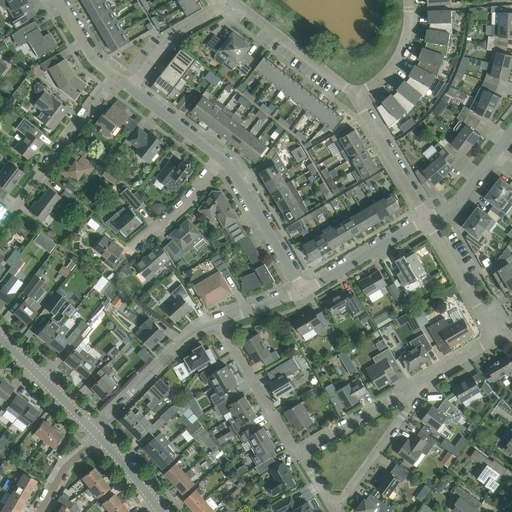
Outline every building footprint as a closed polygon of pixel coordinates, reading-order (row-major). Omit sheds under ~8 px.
[(23,13),(33,7),(29,0),(27,2),(25,0),(0,0),(0,5),(5,10),(10,7),(12,11),(9,12),(13,18),(10,20),(15,28),(28,20),(24,14),(24,15),(23,13)] [(105,0),(81,0),(81,1),(83,5),(84,4),(88,10),(105,0)] [(93,21),(112,10),(105,0),(88,10),(92,17),(91,17),(93,21)] [(188,17),(203,8),(199,2),(197,0),(193,0),(182,7),(183,7),(185,10),(184,11),(188,17)] [(511,25),(511,12),(507,13),(507,5),(491,6),(491,7),(491,13),(493,13),(492,24),(493,24),(499,25),(511,25)] [(469,10),(469,16),(477,16),(478,7),(469,8),(469,10)] [(118,21),(112,10),(93,21),(95,25),(97,24),(100,31),(118,21)] [(449,33),(451,22),(452,22),(451,11),(455,11),(455,10),(428,11),(428,23),(430,23),(429,30),(453,34),(449,33)] [(57,47),(49,33),(42,37),(33,21),(11,35),(18,47),(28,41),(38,58),(57,47)] [(105,42),(124,31),(118,21),(100,31),(104,37),(103,38),(105,42)] [(511,25),(499,25),(493,24),(493,36),(488,36),(487,43),(505,45),(506,37),(511,37),(511,25)] [(448,45),(450,34),(453,35),(453,34),(429,30),(427,30),(425,41),(427,42),(425,49),(424,49),(448,57),(444,55),(448,45)] [(130,42),(124,31),(105,42),(108,46),(109,45),(113,52),(130,42)] [(228,57),(242,39),(233,33),(225,42),(214,34),(206,45),(217,54),(215,56),(216,60),(223,65),(228,57)] [(254,64),(243,56),(251,46),(242,39),(228,57),(237,64),(235,67),(246,76),(254,64)] [(511,63),(511,55),(504,54),(505,45),(487,43),(486,50),(492,51),(497,52),(494,64),(511,68),(511,63)] [(202,64),(181,48),(174,57),(189,69),(193,64),(199,68),(202,64)] [(435,76),(440,67),(444,56),(448,57),(424,49),(425,49),(422,48),(418,59),(420,60),(417,66),(438,78),(435,76)] [(72,78),(70,74),(72,72),(64,59),(59,62),(55,55),(39,64),(44,72),(49,69),(60,89),(74,99),(85,85),(74,76),(72,78)] [(189,69),(174,57),(167,66),(182,78),(189,69)] [(263,77),(272,65),(273,64),(274,64),(268,59),(268,60),(265,57),(264,57),(254,70),(255,70),(258,72),(258,73),(263,77),(264,77),(263,77)] [(511,68),(494,64),(490,63),(486,74),(484,81),(495,85),(498,77),(508,80),(511,68)] [(272,83),(281,72),(282,71),(277,66),(277,67),(273,64),(272,65),(263,77),(264,77),(267,79),(266,80),(272,84),(272,83)] [(429,87),(435,77),(438,79),(438,78),(417,66),(414,65),(409,75),(411,76),(406,82),(425,98),(425,97),(422,95),(429,87)] [(182,78),(167,66),(160,75),(175,87),(182,78)] [(217,76),(211,71),(205,78),(211,83),(217,76)] [(281,90),(290,79),(291,78),(291,77),(286,73),(285,73),(282,71),(281,72),(272,83),(272,84),(276,86),(275,86),(281,91),(281,90)] [(461,81),(464,74),(457,71),(454,78),(461,81)] [(175,87),(160,75),(153,85),(168,96),(175,87)] [(216,87),(222,80),(217,76),(211,83),(216,87)] [(290,97),(299,85),(299,86),(300,85),(300,84),(294,80),(291,78),(290,79),(281,90),(284,93),(290,98),(290,97)] [(204,88),(208,83),(203,80),(199,84),(204,88)] [(415,104),(422,96),(425,98),(406,82),(404,80),(396,90),(398,91),(393,96),(392,96),(408,115),(409,114),(406,111),(414,104),(415,104)] [(442,90),(445,84),(437,80),(434,86),(442,90)] [(501,98),(492,93),(495,85),(484,81),(481,88),(485,90),(480,101),(496,109),(501,98)] [(228,92),(232,87),(228,84),(224,89),(228,92)] [(298,104),(307,92),(308,92),(309,91),(303,87),(300,85),(299,86),(299,85),(290,97),(293,100),(298,104),(299,104),(298,104)] [(307,110),(316,99),(317,99),(317,98),(318,98),(312,93),(312,94),(309,91),(308,92),(307,92),(298,104),(299,104),(302,106),(302,107),(307,111),(308,111),(307,110)] [(60,112),(64,107),(52,98),(44,92),(34,105),(42,111),(36,118),(52,130),(58,123),(57,122),(59,119),(60,120),(64,115),(60,112)] [(408,115),(392,96),(393,96),(391,94),(382,102),(383,103),(377,107),(376,105),(375,105),(389,128),(390,128),(388,125),(397,119),(406,112),(408,115)] [(201,119),(213,104),(202,96),(195,104),(197,105),(192,112),(201,119)] [(242,104),(245,99),(241,96),(237,101),(242,104)] [(184,113),(194,102),(189,98),(179,110),(184,113)] [(316,117),(325,106),(326,105),(321,100),(320,101),(317,98),(317,99),(316,99),(307,110),(308,111),(311,113),(310,114),(316,118),(316,117)] [(490,120),(496,109),(480,101),(475,98),(469,109),(470,109),(466,116),(477,122),(481,115),(490,120)] [(222,111),(225,107),(225,106),(216,99),(213,104),(201,119),(210,126),(222,111)] [(246,107),(250,102),(245,99),(242,104),(246,107)] [(120,127),(129,116),(113,104),(105,115),(103,114),(96,123),(101,127),(100,130),(101,131),(102,131),(108,136),(117,125),(120,127)] [(325,124),(334,113),(335,112),(335,111),(330,107),(329,107),(326,105),(325,106),(316,117),(316,118),(319,120),(325,125),(325,124)] [(219,133),(234,114),(225,107),(222,111),(210,126),(219,133)] [(259,118),(263,113),(259,110),(255,115),(259,118)] [(334,132),(344,118),(338,114),(335,112),(334,113),(325,124),(328,127),(334,132)] [(472,129),(477,122),(466,116),(460,112),(456,119),(459,121),(453,130),(459,134),(473,145),(480,135),(472,129)] [(264,121),(268,116),(263,113),(259,118),(264,121)] [(228,140),(240,125),(243,121),(234,114),(219,133),(228,140)] [(413,117),(408,121),(412,126),(417,122),(413,117)] [(42,143),(29,134),(34,126),(23,118),(17,126),(21,129),(19,131),(26,137),(21,143),(19,142),(14,148),(27,159),(36,148),(37,149),(42,143)] [(138,123),(132,118),(126,126),(133,131),(138,123)] [(237,147),(249,132),(240,125),(228,140),(237,147)] [(350,125),(341,131),(344,136),(353,131),(350,125)] [(279,126),(275,130),(280,134),(284,129),(279,126)] [(160,148),(164,143),(156,137),(155,138),(152,136),(153,135),(151,133),(149,136),(139,128),(129,140),(139,148),(136,152),(149,162),(151,159),(154,161),(159,155),(156,152),(159,149),(159,150),(161,148),(160,148)] [(361,140),(355,130),(353,131),(344,136),(341,131),(330,137),(339,152),(341,151),(361,140)] [(246,154),(258,139),(249,132),(237,147),(246,154)] [(473,145),(459,134),(451,144),(448,141),(443,137),(438,142),(451,155),(451,154),(457,148),(465,155),(473,145)] [(269,148),(267,146),(258,139),(246,154),(255,161),(260,155),(262,157),(269,148)] [(367,150),(361,140),(341,151),(347,161),(351,159),(367,150)] [(457,159),(451,154),(451,155),(438,142),(434,147),(437,150),(427,159),(432,164),(432,163),(443,177),(453,168),(451,166),(457,159)] [(277,152),(279,150),(274,146),(267,155),(272,159),(275,164),(260,173),(265,183),(281,174),(288,170),(277,152)] [(372,159),(367,150),(351,159),(357,168),(372,159)] [(94,168),(88,163),(89,162),(82,157),(81,158),(75,153),(71,159),(70,158),(64,165),(65,166),(61,172),(68,177),(71,173),(78,178),(84,171),(89,175),(94,168)] [(363,178),(378,170),(372,159),(357,168),(357,169),(352,172),(358,181),(363,178)] [(188,178),(192,172),(193,170),(190,168),(190,163),(185,164),(182,162),(177,168),(175,166),(175,165),(169,161),(156,178),(168,187),(168,191),(175,191),(177,192),(186,180),(188,180),(188,178)] [(18,182),(24,174),(18,169),(17,167),(16,166),(14,166),(10,163),(5,169),(3,168),(0,171),(0,198),(0,199),(6,191),(9,193),(15,185),(14,185),(17,181),(18,182)] [(432,163),(432,164),(423,171),(419,168),(415,172),(421,182),(427,177),(434,185),(443,177),(432,163)] [(114,167),(111,171),(120,177),(122,174),(114,167)] [(111,171),(108,168),(102,175),(114,184),(120,177),(111,171)] [(373,184),(383,178),(380,172),(370,178),(373,184)] [(286,184),(281,174),(265,183),(271,193),(286,184)] [(511,203),(511,180),(509,185),(500,178),(493,188),(511,203)] [(277,203),(298,190),(292,181),(286,184),(271,193),(277,203)] [(332,197),(329,191),(326,187),(321,190),(327,200),(332,197)] [(54,210),(62,199),(48,188),(37,202),(36,201),(30,208),(31,210),(30,211),(43,221),(52,209),(54,210)] [(142,205),(127,188),(121,193),(136,210),(142,205)] [(502,219),(511,205),(511,203),(493,188),(485,198),(494,205),(490,209),(500,217),(502,219)] [(74,197),(65,190),(61,195),(69,202),(74,197)] [(283,212),(304,200),(298,190),(277,203),(283,212)] [(238,219),(221,192),(218,194),(216,194),(213,191),(199,210),(212,219),(217,212),(219,211),(227,225),(238,219)] [(401,208),(396,201),(399,200),(395,193),(393,194),(392,193),(382,199),(391,214),(401,208)] [(391,214),(382,199),(372,205),(381,220),(391,214)] [(286,224),(308,211),(303,201),(304,200),(283,212),(286,217),(283,218),(286,224)] [(156,205),(152,208),(159,216),(167,209),(163,205),(156,205)] [(381,220),(372,205),(362,211),(371,226),(381,220)] [(314,219),(324,213),(320,207),(311,213),(314,219)] [(496,222),(500,217),(490,209),(486,214),(478,207),(470,217),(485,229),(492,219),(496,222)] [(126,236),(142,222),(131,208),(121,217),(117,212),(106,222),(116,234),(120,230),(126,236)] [(371,226),(362,211),(352,217),(361,232),(371,226)] [(361,232),(352,217),(343,222),(352,238),(361,232)] [(487,239),(481,234),(485,229),(470,217),(463,227),(472,234),(467,241),(475,254),(487,239)] [(199,233),(195,227),(188,219),(170,235),(174,240),(166,246),(177,259),(193,246),(189,242),(199,233)] [(289,233),(302,225),(304,224),(301,219),(285,228),(289,233)] [(352,238),(343,222),(333,228),(342,243),(352,238)] [(100,225),(97,229),(101,233),(105,228),(100,225)] [(342,243),(333,228),(323,234),(332,249),(342,243)] [(234,244),(248,236),(245,231),(231,238),(234,244)] [(332,249),(323,234),(313,240),(322,255),(332,249)] [(126,258),(121,253),(123,250),(105,236),(95,249),(107,258),(104,262),(116,271),(126,258)] [(322,255),(313,240),(303,246),(304,247),(302,248),(306,255),(308,253),(312,261),(322,255)] [(50,241),(45,247),(51,252),(56,246),(50,241)] [(154,273),(164,264),(172,273),(177,269),(164,247),(162,249),(159,245),(135,265),(148,281),(156,275),(154,273)] [(275,281),(272,276),(255,247),(248,251),(257,268),(255,269),(257,271),(241,277),(248,290),(245,292),(265,285),(266,286),(275,281)] [(13,252),(5,263),(9,266),(7,269),(15,275),(25,261),(13,252)] [(232,293),(223,278),(231,273),(219,253),(211,258),(219,272),(206,280),(208,283),(196,290),(200,297),(200,298),(201,300),(202,299),(206,306),(217,300),(219,301),(232,293)] [(425,271),(414,253),(406,258),(404,255),(395,260),(401,270),(396,273),(403,286),(404,286),(408,292),(421,284),(416,276),(425,271)] [(511,276),(511,268),(509,264),(511,261),(511,255),(499,262),(502,267),(493,273),(499,283),(498,284),(499,284),(511,276)] [(488,258),(482,261),(486,267),(492,263),(488,258)] [(62,265),(58,272),(66,278),(71,270),(66,267),(65,266),(64,267),(62,265)] [(93,268),(88,275),(93,279),(98,272),(93,268)] [(0,298),(7,304),(14,293),(22,282),(7,271),(0,280),(0,298)] [(387,285),(378,271),(359,282),(368,296),(387,285)] [(103,275),(94,286),(100,291),(109,280),(103,275)] [(511,276),(499,284),(505,294),(511,290),(511,276)] [(31,298),(44,284),(36,277),(23,291),(29,296),(14,312),(26,324),(36,313),(35,313),(41,306),(31,298)] [(167,277),(162,282),(166,286),(171,282),(167,277)] [(401,295),(394,283),(387,287),(394,299),(401,295)] [(193,308),(184,299),(188,295),(181,284),(171,293),(177,300),(165,310),(175,321),(185,313),(187,314),(193,308)] [(452,286),(446,290),(448,293),(453,295),(457,293),(452,286)] [(353,317),(364,310),(354,293),(348,297),(344,291),(327,301),(331,308),(330,308),(332,311),(332,310),(334,314),(347,306),(353,317)] [(444,291),(438,295),(442,301),(448,297),(444,291)] [(66,300),(56,292),(44,308),(54,315),(66,300)] [(118,308),(125,299),(118,294),(111,303),(118,308)] [(151,295),(144,302),(148,307),(155,300),(151,295)] [(107,297),(101,305),(105,307),(110,300),(107,297)] [(420,327),(428,323),(419,308),(411,312),(420,327)] [(330,324),(324,314),(318,318),(313,309),(293,321),(302,335),(313,328),(316,332),(330,324)] [(374,318),(379,327),(393,319),(387,310),(374,318)] [(411,312),(397,321),(401,328),(409,323),(416,334),(422,330),(420,327),(411,312)] [(367,313),(361,317),(364,323),(371,319),(367,313)] [(56,331),(62,324),(68,316),(65,314),(58,322),(57,321),(56,322),(51,318),(37,335),(47,344),(57,332),(56,331)] [(472,334),(463,319),(455,323),(454,321),(448,324),(444,317),(427,327),(438,346),(447,340),(451,346),(464,338),(465,340),(470,337),(469,335),(472,334)] [(139,336),(150,348),(165,334),(154,322),(153,322),(149,318),(143,324),(147,329),(139,336)] [(58,352),(67,341),(71,344),(81,331),(76,327),(66,339),(62,336),(68,329),(62,324),(56,331),(57,332),(47,344),(58,352)] [(117,327),(113,332),(117,336),(122,331),(117,327)] [(83,341),(87,336),(81,331),(71,344),(76,348),(82,340),(83,341)] [(426,353),(433,348),(424,333),(409,342),(414,349),(407,353),(406,351),(401,354),(402,356),(401,357),(409,371),(420,364),(419,363),(423,360),(424,362),(430,359),(426,353)] [(270,353),(267,348),(265,347),(262,342),(263,342),(259,334),(253,337),(250,336),(249,339),(243,342),(250,353),(251,352),(254,357),(252,357),(256,363),(262,359),(266,366),(280,358),(275,350),(270,353)] [(384,340),(377,345),(381,351),(388,347),(384,340)] [(340,341),(335,344),(339,351),(344,348),(340,341)] [(122,349),(128,354),(134,348),(128,343),(122,349)] [(292,346),(291,348),(294,353),(300,349),(296,343),(292,346)] [(210,350),(206,352),(202,345),(194,350),(195,353),(185,358),(187,361),(182,363),(189,374),(195,370),(194,368),(196,367),(199,372),(217,361),(209,348),(209,349),(210,350)] [(113,346),(106,354),(111,359),(112,358),(119,351),(113,346)] [(396,374),(392,367),(398,364),(389,348),(372,357),(376,363),(366,369),(378,389),(391,381),(389,378),(396,374)] [(74,369),(83,358),(73,349),(63,361),(74,369)] [(142,349),(137,353),(144,363),(150,359),(142,349)] [(345,349),(337,354),(341,360),(349,355),(345,349)] [(511,373),(511,360),(511,362),(507,355),(487,367),(489,369),(482,373),(493,386),(498,383),(496,379),(509,371),(511,373)] [(290,383),(287,377),(300,369),(293,357),(275,368),(280,376),(269,383),(272,388),(272,389),(272,391),(273,392),(275,393),(278,397),(296,387),(293,381),(290,383)] [(84,378),(94,366),(83,358),(74,369),(84,378)] [(214,386),(234,374),(230,368),(229,369),(227,365),(217,371),(214,366),(216,364),(201,373),(200,376),(205,384),(211,381),(214,386)] [(112,371),(105,365),(92,377),(97,381),(91,387),(102,399),(112,389),(116,385),(107,376),(112,371)] [(227,392),(239,385),(236,381),(238,381),(234,374),(214,386),(218,391),(211,395),(211,398),(216,407),(216,406),(231,398),(227,392)] [(492,390),(484,381),(477,385),(472,376),(464,380),(465,381),(454,388),(462,402),(480,391),(484,396),(492,390)] [(173,391),(160,378),(149,389),(160,402),(173,391)] [(0,405),(13,388),(2,379),(0,382),(0,405)] [(357,398),(360,396),(367,392),(360,380),(350,386),(349,384),(337,391),(346,408),(359,401),(357,398)] [(314,395),(311,389),(300,396),(304,401),(314,395)] [(16,418),(27,404),(16,395),(6,410),(16,418)] [(251,406),(245,396),(233,403),(231,398),(216,406),(222,415),(224,415),(231,411),(234,416),(251,406)] [(456,424),(463,414),(446,397),(437,409),(432,406),(429,410),(429,409),(427,410),(424,413),(425,415),(422,420),(436,431),(443,422),(446,425),(449,424),(451,420),(456,424)] [(179,410),(187,403),(184,399),(175,406),(179,410)] [(511,415),(511,411),(501,399),(497,405),(511,416),(511,415)] [(313,423),(301,402),(285,412),(289,419),(290,418),(298,431),(313,423)] [(191,407),(187,403),(179,410),(177,412),(181,416),(183,414),(189,409),(191,407)] [(27,427),(38,412),(27,404),(16,418),(27,427)] [(246,423),(257,417),(251,406),(234,416),(237,422),(230,426),(229,428),(235,437),(239,434),(249,428),(246,423)] [(201,407),(195,411),(198,416),(204,412),(201,407)] [(189,409),(183,414),(191,424),(196,420),(197,418),(189,409)] [(130,430),(144,416),(139,411),(136,414),(131,410),(120,421),(130,430)] [(153,424),(144,416),(130,430),(139,440),(148,431),(152,434),(166,421),(162,416),(153,424)] [(191,424),(188,426),(185,429),(196,441),(201,437),(207,431),(196,420),(191,424)] [(44,441),(53,429),(43,421),(34,433),(44,441)] [(472,422),(467,429),(473,434),(478,428),(472,422)] [(251,448),(271,436),(267,430),(266,431),(263,427),(257,431),(254,425),(249,428),(239,434),(244,443),(247,441),(251,448)] [(425,425),(421,430),(424,433),(428,436),(432,430),(425,425)] [(53,448),(63,436),(53,429),(44,441),(53,448)] [(427,454),(436,441),(428,436),(424,433),(421,430),(417,435),(415,434),(409,443),(406,441),(397,453),(413,465),(422,452),(425,454),(427,454)] [(211,436),(207,431),(201,437),(205,441),(211,436)] [(153,458),(168,445),(167,445),(170,442),(161,432),(155,438),(144,448),(153,458)] [(211,436),(205,441),(212,449),(217,445),(218,444),(211,436)] [(269,451),(275,447),(269,438),(271,436),(251,448),(256,455),(252,457),(257,465),(272,456),(269,451)] [(175,457),(175,453),(168,445),(153,458),(163,468),(170,462),(175,457)] [(212,449),(210,451),(218,460),(224,454),(217,445),(212,449)] [(0,457),(6,461),(11,452),(6,448),(4,451),(0,448),(0,457)] [(501,478),(507,469),(494,459),(492,461),(476,449),(470,457),(478,462),(478,461),(486,467),(477,478),(485,484),(485,485),(490,489),(489,490),(490,492),(492,490),(493,492),(500,483),(496,480),(499,476),(501,478)] [(449,451),(441,461),(449,467),(457,457),(449,451)] [(224,454),(218,460),(225,468),(231,462),(224,454)] [(295,484),(289,474),(290,473),(284,462),(278,466),(272,457),(255,467),(259,474),(269,468),(276,479),(266,485),(273,496),(282,490),(283,492),(295,484)] [(30,465),(22,460),(19,466),(27,470),(30,465)] [(185,474),(176,463),(165,473),(174,484),(185,474)] [(101,478),(93,468),(82,478),(89,487),(89,488),(101,478)] [(194,484),(190,479),(196,473),(191,468),(185,474),(174,484),(183,494),(194,484)] [(396,486),(400,481),(402,483),(406,477),(394,468),(390,473),(385,470),(381,476),(384,478),(377,488),(388,497),(393,490),(396,490),(396,486)] [(30,492),(36,481),(23,474),(17,485),(30,492)] [(442,477),(435,487),(440,490),(448,481),(442,477)] [(109,488),(101,478),(89,488),(89,487),(84,491),(88,496),(90,496),(94,493),(97,497),(109,488)] [(241,489),(246,483),(241,479),(236,486),(241,489)] [(30,492),(17,485),(11,481),(5,491),(11,495),(24,502),(30,492)] [(415,497),(422,502),(431,489),(425,484),(415,497)] [(478,509),(482,503),(458,486),(453,493),(459,497),(455,503),(456,505),(452,510),(455,511),(478,511),(479,511),(478,509)] [(204,501),(200,496),(204,492),(199,487),(198,487),(195,490),(184,500),(193,510),(204,501)] [(110,511),(121,504),(114,494),(99,505),(102,509),(105,507),(108,511),(110,511)] [(16,511),(18,511),(24,502),(11,495),(5,505),(16,511)] [(229,495),(222,502),(229,509),(234,506),(237,504),(229,495)] [(73,503),(60,496),(57,502),(62,505),(70,510),(73,503)] [(391,511),(393,510),(374,496),(369,502),(365,499),(356,510),(358,511),(391,511)] [(310,511),(312,510),(308,502),(298,508),(291,497),(272,508),(274,511),(281,511),(288,508),(290,511),(310,511)] [(212,511),(213,511),(204,501),(193,510),(194,511),(212,511)]
